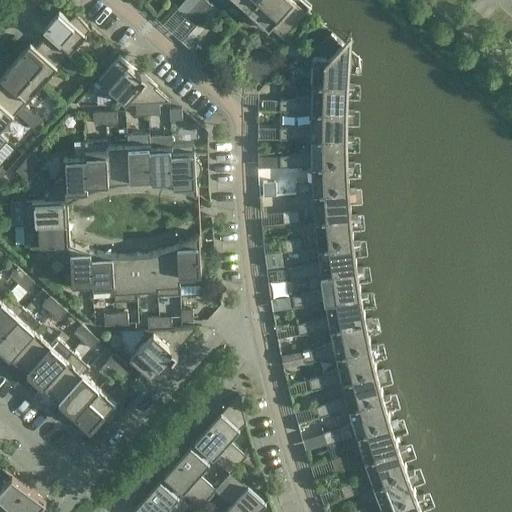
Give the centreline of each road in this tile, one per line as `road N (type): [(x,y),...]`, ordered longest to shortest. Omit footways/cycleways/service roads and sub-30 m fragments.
road 1 (residential): [(254,300),(237,117),(112,0)]
road 2 (residential): [(254,300),(82,488)]
road 3 (residential): [(102,509),(261,335)]
road 4 (residential): [(308,511),(261,335)]
